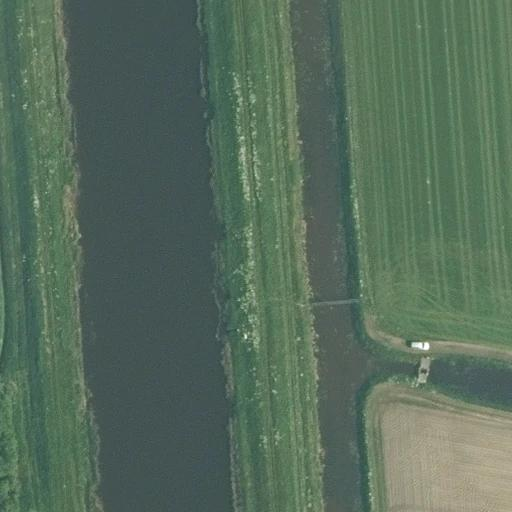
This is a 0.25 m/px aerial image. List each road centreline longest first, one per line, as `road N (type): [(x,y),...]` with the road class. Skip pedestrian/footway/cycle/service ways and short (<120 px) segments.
road 1 (track): [(270,312),(245,0)]
road 2 (track): [(283,511),(270,312)]
road 3 (track): [(511,357),(374,332),(360,305)]
